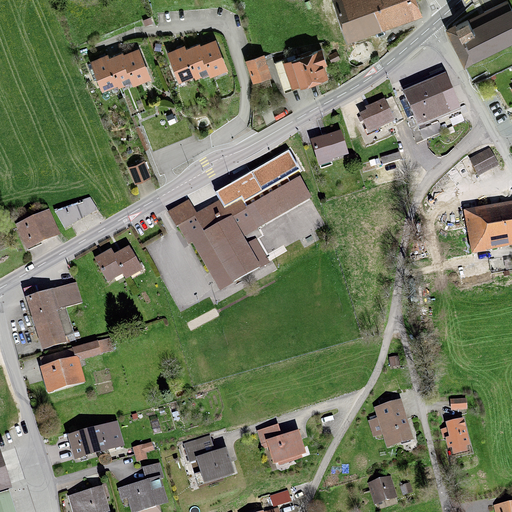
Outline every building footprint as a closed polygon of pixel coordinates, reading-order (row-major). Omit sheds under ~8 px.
[(337,0),(335,1),(348,37),(376,27),(377,28),(421,12),(416,0),(337,0)] [(511,10),(507,0),(484,12),(485,15),(470,22),(468,19),(456,25),(474,61),(511,42),(511,10)] [(226,68),(215,40),(200,46),(211,73),(211,74),(217,71),(218,74),(227,70),(226,68)] [(199,43),(185,49),(196,76),(197,79),(211,73),(200,46),(199,43)] [(183,46),(169,52),(181,82),(196,76),(185,49),(183,46)] [(134,82),(140,80),(141,83),(150,79),(138,49),(123,55),(134,82)] [(322,63),(326,62),(322,49),(311,53),(311,51),(300,54),(301,56),(292,60),(291,57),(275,62),(284,90),(325,75),(322,63)] [(125,86),(134,82),(123,55),(122,52),(108,58),(119,85),(124,83),(125,86)] [(336,52),(329,56),(332,62),(339,58),(336,52)] [(94,80),(99,78),(103,88),(104,91),(119,85),(108,58),(107,55),(92,61),(92,62),(88,64),(94,80)] [(247,61),(254,80),(269,75),(263,56),(247,61)] [(439,123),(439,124),(461,114),(446,78),(442,80),(442,79),(427,86),(404,95),(406,99),(400,102),(417,144),(424,141),(420,131),(439,123)] [(394,125),(403,121),(392,98),(367,109),(368,113),(361,116),(369,133),(392,122),(394,125)] [(183,136),(191,133),(185,118),(177,121),(183,136)] [(183,136),(177,121),(169,124),(175,139),(183,136)] [(150,122),(142,125),(152,149),(160,145),(154,130),(150,122)] [(420,131),(424,141),(443,133),(442,131),(439,124),(439,123),(420,131)] [(175,139),(169,124),(162,127),(168,142),(175,139)] [(168,142),(162,127),(154,130),(160,145),(168,142)] [(347,155),(340,134),(312,143),(319,164),(347,155)] [(489,150),(470,160),(479,175),(498,165),(489,150)] [(225,288),(231,284),(203,235),(231,219),(247,210),(291,185),(287,178),(299,171),(289,153),(233,185),(239,194),(222,204),(224,208),(218,211),(215,205),(196,216),(179,225),(186,238),(195,233),(197,237),(192,240),(210,271),(214,269),(225,288)] [(383,165),(400,160),(397,153),(381,158),(383,165)] [(144,161),(129,167),(135,182),(150,177),(144,161)] [(300,180),(291,185),(247,210),(258,229),(310,198),(300,180)] [(97,210),(90,198),(54,211),(64,228),(97,210)] [(169,213),(176,227),(179,225),(196,216),(188,202),(169,213)] [(511,203),(465,212),(472,252),(511,245),(511,203)] [(30,222),(27,215),(17,219),(21,226),(18,227),(28,248),(57,234),(47,214),(30,222)] [(246,246),(231,219),(203,235),(231,284),(268,263),(255,240),(246,246)] [(122,274),(123,274),(126,279),(141,271),(129,248),(114,257),(123,274),(122,274)] [(95,260),(108,283),(123,274),(122,274),(123,274),(114,257),(111,251),(95,260)] [(76,286),(47,295),(62,339),(74,335),(65,308),(81,303),(76,286)] [(63,343),(62,339),(47,295),(38,297),(29,301),(44,349),(63,343)] [(97,343),(73,350),(76,362),(100,355),(97,343)] [(82,382),(76,362),(73,350),(40,359),(49,391),(82,382)] [(399,366),(398,357),(390,358),(391,367),(399,366)] [(374,436),(385,433),(388,446),(410,439),(404,419),(402,418),(400,418),(393,397),(379,401),(381,408),(380,409),(382,418),(370,422),(374,436)] [(451,410),(467,408),(466,400),(451,401),(451,410)] [(468,446),(461,420),(447,423),(451,438),(447,439),(450,448),(453,447),(455,455),(465,452),(464,447),(468,446)] [(106,454),(122,449),(115,425),(71,438),(77,458),(105,450),(106,454)] [(303,454),(297,434),(268,443),(275,463),(303,454)] [(198,459),(217,453),(212,437),(186,445),(192,465),(199,463),(198,459)] [(151,444),(134,449),(137,461),(146,458),(144,452),(152,450),(151,444)] [(217,453),(198,459),(199,463),(205,481),(232,473),(225,451),(217,453)] [(144,469),(147,482),(158,479),(162,478),(158,465),(144,469)] [(389,478),(370,484),(375,502),(395,496),(389,477),(389,478)] [(165,503),(158,479),(147,482),(120,490),(122,499),(129,497),(133,511),(157,511),(156,506),(165,503)] [(100,485),(101,488),(69,497),(73,511),(105,511),(108,511),(104,498),(109,496),(106,484),(100,485)] [(0,493),(0,511),(15,511),(9,491),(0,493)] [(287,492),(271,497),(274,506),(290,501),(287,492)] [(495,511),(511,511),(511,503),(495,506),(495,511)]
